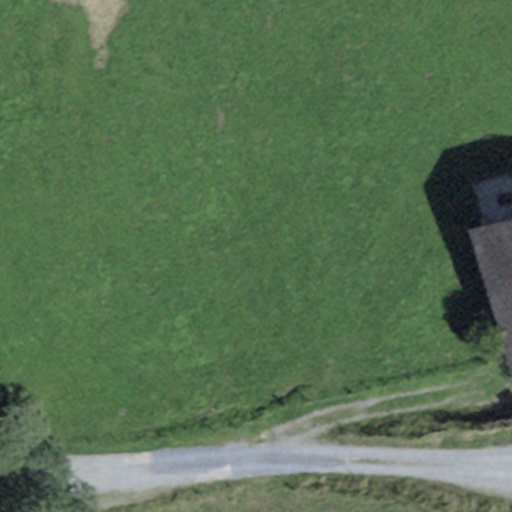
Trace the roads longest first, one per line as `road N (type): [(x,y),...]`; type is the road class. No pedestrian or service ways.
road 1 (track): [(511,396),(222,457),(0,478)]
road 2 (track): [(511,471),(222,457)]
